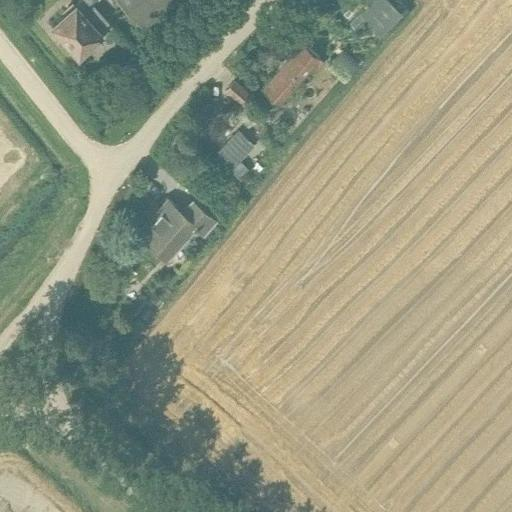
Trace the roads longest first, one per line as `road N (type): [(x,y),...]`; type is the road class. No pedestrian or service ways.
road 1 (unclassified): [(109,182),(273,0)]
road 2 (unclassified): [(109,182),(0,47)]
road 3 (unclassified): [(151,511),(48,418)]
road 4 (unclassified): [(37,299),(81,240),(109,182)]
